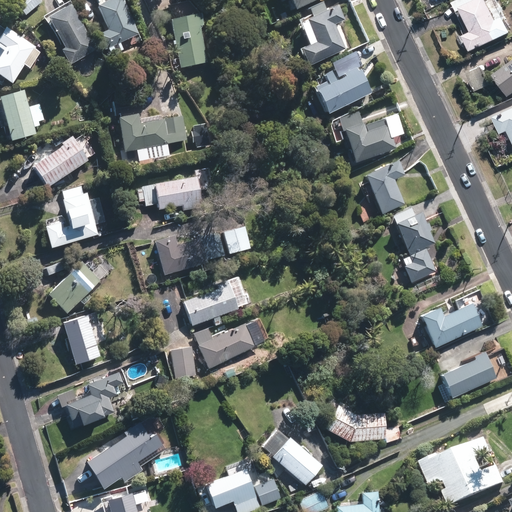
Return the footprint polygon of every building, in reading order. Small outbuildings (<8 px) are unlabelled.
[(16,0),(16,1),(25,12),(38,0),(16,0)] [(119,0),(105,0),(98,4),(109,30),(101,34),(105,44),(134,31),(119,0)] [(474,32),(465,36),(470,48),(507,30),(501,19),(494,22),(483,0),(480,0),(463,9),(474,32)] [(317,41),(301,48),(308,62),(341,46),(330,22),(341,18),(335,6),(325,11),(321,3),(308,9),(312,17),(307,19),(317,41)] [(66,4),(47,15),(65,47),(62,48),(70,61),(92,48),(66,4)] [(192,15),(171,19),(181,64),(202,60),(192,15)] [(30,46),(2,27),(0,30),(0,73),(7,79),(30,46)] [(353,53),(334,62),(338,71),(329,75),(332,82),(317,88),(327,109),(368,91),(356,66),(358,65),(353,53)] [(511,64),(495,77),(507,93),(511,89),(511,64)] [(494,84),(487,65),(469,72),(476,91),(494,84)] [(19,91),(0,95),(0,102),(10,135),(30,130),(19,91)] [(134,99),(114,102),(116,114),(136,110),(134,99)] [(511,110),(495,118),(501,131),(508,128),(511,136),(511,110)] [(337,130),(345,127),(355,158),(391,146),(382,119),(361,125),(356,112),(333,120),(337,130)] [(136,114),(118,117),(124,149),(185,137),(181,116),(138,124),(136,114)] [(71,139),(32,164),(44,183),(83,158),(71,139)] [(394,161),(365,175),(382,211),(401,202),(390,178),(400,173),(394,161)] [(198,205),(192,177),(144,186),(147,203),(158,201),(159,208),(183,203),(184,207),(198,205)] [(94,232),(83,195),(63,201),(68,218),(45,225),(51,245),(94,232)] [(417,213),(396,223),(408,251),(430,241),(417,213)] [(241,227),(224,232),(229,250),(246,245),(241,227)] [(171,237),(157,241),(165,270),(202,260),(196,239),(173,245),(171,237)] [(423,249),(410,255),(413,262),(405,265),(411,280),(433,270),(423,249)] [(77,263),(49,294),(65,308),(93,278),(77,263)] [(232,289),(180,305),(189,331),(240,314),(232,289)] [(435,309),(421,315),(433,344),(478,324),(470,306),(440,319),(435,309)] [(83,316),(62,323),(75,361),(96,354),(83,316)] [(241,325),(198,345),(208,366),(251,345),(241,325)] [(422,338),(417,328),(406,334),(411,344),(422,338)] [(189,348),(172,350),(175,373),(192,371),(189,348)] [(482,356),(441,374),(451,395),(491,377),(482,356)] [(70,390),(57,395),(61,404),(64,403),(72,424),(110,410),(104,395),(113,392),(110,383),(120,380),(117,372),(86,383),(90,394),(74,400),(70,390)] [(381,436),(380,415),(355,417),(336,407),(326,426),(348,438),(381,436)] [(140,426),(105,449),(123,477),(138,468),(136,465),(162,448),(154,436),(149,439),(140,426)] [(304,479),(317,464),(288,439),(275,455),(304,479)] [(440,455),(423,462),(432,484),(447,478),(453,490),(447,493),(451,503),(501,482),(496,468),(483,474),(476,458),(489,453),(484,440),(441,458),(440,455)] [(100,452),(89,460),(98,474),(110,466),(100,452)] [(239,511),(255,506),(241,469),(205,483),(213,504),(232,497),(237,511),(239,511)] [(270,481),(255,487),(261,503),(276,497),(270,481)] [(318,491),(299,500),(304,511),(309,511),(325,505),(318,491)] [(375,511),(373,492),(362,493),(363,505),(336,507),(335,511),(375,511)] [(132,511),(128,494),(106,500),(109,511),(132,511)]
